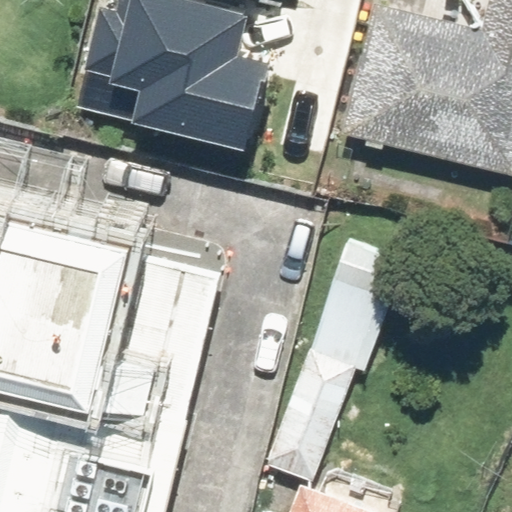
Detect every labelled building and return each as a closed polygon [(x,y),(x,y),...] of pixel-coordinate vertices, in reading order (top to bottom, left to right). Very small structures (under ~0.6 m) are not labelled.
[(129,0),(114,57),(151,68),(141,103),(249,133),(274,42),(244,33),(253,0),(129,0)] [(511,152),(511,0),(500,0),(498,12),(441,0),(387,0),(361,119),(511,152)] [(0,511),(167,511),(227,250),(0,198),(0,511)] [(364,359),(382,365),(421,247),(353,224),(278,455),(327,471),(364,359)] [(390,511),(393,505),(315,476),(302,511),(390,511)]
